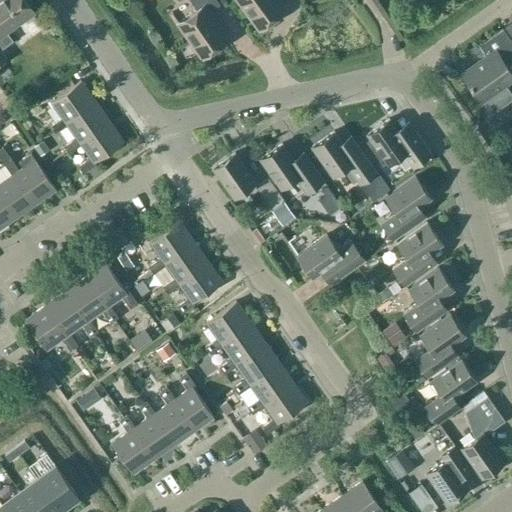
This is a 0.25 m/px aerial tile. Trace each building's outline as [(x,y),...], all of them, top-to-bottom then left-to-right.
[(0,0),(0,61),(5,58),(0,50),(0,49),(13,40),(6,32),(34,11),(24,0),(0,0)] [(190,0),(197,9),(178,22),(202,56),(227,39),(208,11),(219,4),(216,0),(190,0)] [(238,0),(259,28),(284,10),(276,0),(238,0)] [(247,42),(255,35),(245,22),(237,29),(247,42)] [(487,56),(463,73),(481,99),(511,77),(511,73),(506,65),(511,60),(511,41),(504,30),(503,28),(479,44),(487,56)] [(64,120),(94,99),(81,80),(51,101),(62,117),(50,125),(55,133),(67,124),(64,120)] [(108,119),(94,99),(64,120),(67,124),(76,137),(64,145),(69,152),(81,144),(78,140),(108,119)] [(389,118),(367,133),(388,163),(402,153),(412,167),(431,153),(416,131),(408,119),(396,128),(389,118)] [(94,161),(123,140),(108,119),(78,140),(81,144),(90,156),(78,165),(83,172),(88,168),(96,163),(94,161)] [(348,152),(333,131),(312,146),(332,175),(347,165),(360,183),(362,182),(374,199),(389,188),(377,171),(358,145),(348,152)] [(41,139),(35,144),(41,154),(48,149),(41,139)] [(324,179),(308,156),(296,164),(282,143),(260,158),(281,187),(295,177),(305,192),(324,179)] [(3,146),(0,147),(0,157),(4,163),(12,174),(15,171),(36,202),(56,188),(31,152),(18,161),(22,167),(19,169),(3,146)] [(234,152),(213,167),(234,197),(255,181),(234,152)] [(12,174),(4,163),(0,165),(0,192),(16,216),(36,202),(15,171),(12,174)] [(96,163),(88,168),(94,176),(101,171),(96,163)] [(395,210),(380,221),(393,239),(416,223),(426,216),(418,206),(430,197),(415,175),(385,196),(395,210)] [(268,177),(256,186),(271,209),(284,200),(268,177)] [(325,194),(319,198),(329,213),(341,205),(327,185),(321,189),(325,194)] [(0,192),(0,227),(16,216),(0,192)] [(284,201),(272,209),(283,224),(294,216),(284,201)] [(193,239),(179,220),(149,241),(160,257),(148,265),(153,273),(166,264),(163,260),(193,239)] [(404,285),(438,262),(430,251),(442,243),(426,221),(397,242),(406,255),(392,266),(404,285)] [(297,254),(312,276),(320,271),(330,285),(365,259),(350,239),(337,249),(326,234),(297,254)] [(163,260),(166,264),(174,277),(162,285),(167,293),(180,284),(177,280),(207,259),(193,239),(163,260)] [(125,252),(118,256),(125,266),(131,262),(125,252)] [(177,280),(180,284),(188,297),(176,305),(181,313),(194,304),(193,301),(222,281),(207,259),(177,280)] [(126,291),(105,262),(84,277),(105,307),(109,304),(121,296),(130,308),(138,303),(128,289),(126,291)] [(439,314),(448,309),(440,297),(453,288),(438,267),(408,287),(418,301),(403,312),(416,331),(439,314)] [(105,307),(84,277),(64,291),(85,321),(89,318),(101,310),(110,322),(117,317),(109,304),(105,307)] [(142,279),(134,284),(140,294),(149,289),(142,279)] [(395,281),(389,286),(393,292),(400,288),(395,281)] [(389,286),(378,293),(383,300),(393,292),(389,286)] [(85,321),(64,291),(44,305),(65,335),(69,332),(82,324),(90,336),(98,331),(89,318),(85,321)] [(220,341),(250,320),(236,300),(206,321),(217,337),(205,346),(210,353),(222,345),(220,341)] [(65,335),(44,305),(25,319),(46,349),(62,338),(70,350),(78,345),(69,332),(65,335)] [(171,312),(160,319),(167,329),(178,322),(171,312)] [(450,360),(459,353),(451,343),(464,334),(449,312),(420,333),(430,347),(415,358),(427,376),(450,360)] [(234,361),(264,340),(250,320),(220,341),(222,345),(231,357),(219,366),(224,373),(236,365),(234,361)] [(390,324),(382,330),(392,345),(400,338),(390,324)] [(145,330),(138,335),(145,345),(152,339),(145,330)] [(248,381),(278,360),(264,340),(234,361),(236,365),(245,377),(233,386),(238,393),(250,385),(248,381)] [(168,342),(157,350),(164,360),(175,353),(168,342)] [(46,355),(40,360),(45,368),(52,363),(46,355)] [(134,378),(142,373),(132,357),(124,362),(134,378)] [(424,404),(434,417),(438,422),(461,406),(453,395),(475,379),(460,358),(431,379),(441,393),(424,404)] [(248,381),(250,385),(259,397),(247,406),(250,410),(252,413),(264,405),(262,401),(292,380),(278,360),(248,381)] [(213,415),(193,386),(195,384),(186,371),(178,377),(187,389),(174,398),(171,400),(192,430),(213,415)] [(262,401),(264,405),(273,417),(261,426),(266,433),(279,424),(278,422),(307,401),(292,380),(262,401)] [(171,400),(174,398),(166,386),(158,391),(167,403),(154,412),(151,414),(172,444),(192,430),(171,400)] [(474,405),(466,410),(475,437),(482,431),(484,434),(491,429),(504,420),(502,417),(487,395),(474,405)] [(83,396),(75,401),(82,409),(89,404),(83,396)] [(151,414),(154,412),(146,400),(139,405),(147,417),(135,426),(131,428),(152,458),(172,444),(151,414)] [(227,400),(220,405),(225,413),(232,408),(227,400)] [(247,406),(239,412),(242,416),(250,410),(247,406)] [(131,428),(135,426),(126,414),(119,419),(127,431),(111,442),(132,472),(152,458),(131,428)] [(257,429),(244,438),(254,452),(267,443),(257,429)] [(475,437),(461,447),(481,476),(503,461),(484,434),(482,431),(475,437)] [(24,439),(14,447),(19,453),(29,446),(24,439)] [(446,457),(425,472),(446,501),(468,486),(461,476),(471,469),(454,444),(443,452),(446,457)] [(14,447),(4,454),(9,460),(19,453),(14,447)] [(402,449),(387,459),(394,470),(409,460),(402,449)] [(37,477),(59,508),(77,495),(55,464),(37,477)] [(19,490),(35,511),(53,511),(59,508),(37,477),(19,490)] [(388,511),(385,507),(382,509),(362,480),(341,495),(353,511),(388,511)] [(408,491),(423,511),(427,511),(437,505),(420,482),(408,491)] [(2,503),(8,511),(35,511),(19,490),(2,503)] [(353,511),(341,495),(321,509),(322,511),(353,511)] [(0,503),(0,511),(8,511),(2,503),(0,503)]
